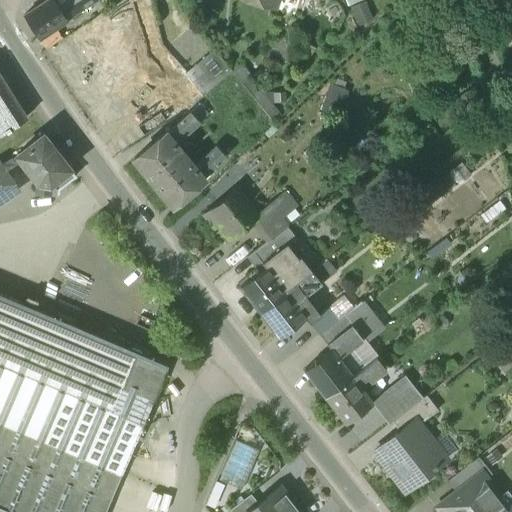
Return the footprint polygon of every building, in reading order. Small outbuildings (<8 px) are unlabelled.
[(54,0),(45,0),(24,15),(39,38),(67,20),(60,9),(54,0)] [(73,0),(54,0),(60,9),(73,0)] [(73,0),(60,9),(67,20),(96,0),(73,0)] [(363,1),(362,0),(344,0),(350,9),(363,1)] [(215,50),(186,74),(191,80),(203,94),(232,70),(215,50)] [(183,71),(158,91),(166,101),(191,80),(186,74),(183,71)] [(0,78),(0,133),(26,117),(0,78)] [(191,80),(166,101),(178,115),(203,94),(191,80)] [(320,106),(335,114),(347,91),(332,83),(320,106)] [(199,104),(166,132),(175,143),(209,115),(199,104)] [(165,131),(134,156),(154,180),(185,155),(175,143),(166,132),(165,131)] [(43,133),(16,154),(38,182),(37,189),(58,193),(59,187),(75,174),(43,133)] [(219,143),(193,165),(202,175),(227,154),(219,143)] [(38,182),(16,154),(11,157),(37,189),(38,182)] [(185,155),(154,180),(173,203),(204,178),(202,175),(193,165),(185,155)] [(0,163),(0,201),(18,189),(0,163)] [(59,187),(58,193),(77,177),(75,174),(59,187)] [(236,187),(210,208),(219,219),(217,221),(228,236),(248,220),(257,213),(236,187)] [(275,199),(262,209),(269,217),(282,207),(275,199)] [(248,220),(265,241),(279,230),(269,217),(262,209),(257,213),(248,220)] [(265,241),(254,250),(261,259),(294,234),(287,224),(279,230),(265,241)] [(294,234),(261,259),(266,265),(285,290),(312,270),(299,254),(297,256),(287,243),(296,236),(294,234)] [(326,258),(312,270),(320,281),(335,270),(326,258)] [(266,265),(240,285),(259,310),(285,290),(266,265)] [(312,270),(285,290),(291,297),(300,290),(303,294),(305,293),(320,281),(312,270)] [(22,303),(0,293),(0,420),(120,472),(166,364),(32,307),(38,293),(28,288),(22,303)] [(285,290),(259,310),(279,336),(305,316),(291,297),(285,290)] [(303,294),(300,290),(291,297),(305,316),(309,321),(320,313),(305,293),(303,294)] [(361,302),(344,315),(352,324),(353,325),(369,312),(361,302)] [(320,313),(309,321),(319,334),(337,320),(327,307),(320,313)] [(369,312),(353,325),(364,339),(380,327),(369,312)] [(337,320),(319,334),(326,344),(352,324),(344,315),(337,320)] [(352,324),(326,344),(330,349),(331,348),(339,358),(364,339),(353,325),(352,324)] [(330,349),(305,369),(326,396),(352,376),(339,358),(331,348),(330,349)] [(376,357),(352,376),(358,383),(367,376),(370,380),(385,368),(376,357)] [(358,383),(352,376),(326,396),(346,422),(372,402),(360,386),(358,383)] [(360,386),(370,380),(367,376),(358,383),(360,386)] [(396,388),(410,407),(422,398),(408,379),(396,388)] [(410,407),(391,421),(399,431),(415,418),(420,424),(437,410),(426,395),(422,398),(410,407)] [(399,431),(374,451),(405,491),(414,483),(421,484),(430,478),(430,471),(446,458),(420,424),(415,418),(399,431)] [(102,511),(120,472),(0,420),(0,505),(16,511),(102,511)] [(241,489),(258,450),(236,440),(219,479),(241,489)] [(478,455),(446,480),(456,492),(474,478),(478,484),(492,473),(478,455)] [(456,492),(437,507),(440,511),(500,511),(478,484),(474,478),(456,492)] [(224,485),(216,481),(206,504),(214,507),(224,485)] [(258,503),(246,511),(281,511),(293,503),(280,486),(258,503)] [(250,493),(229,509),(231,511),(246,511),(258,503),(250,493)] [(300,511),(293,503),(281,511),(300,511)]
